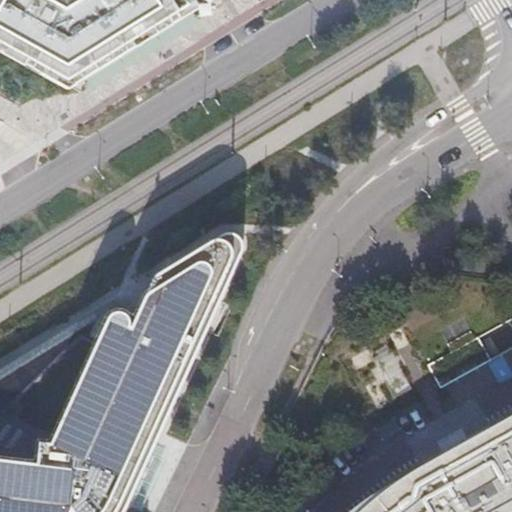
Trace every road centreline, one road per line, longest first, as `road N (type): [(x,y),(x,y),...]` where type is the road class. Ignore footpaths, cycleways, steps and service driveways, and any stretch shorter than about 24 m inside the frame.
road 1 (secondary): [(195,511),(320,262),(347,225),(386,182),(511,107)]
road 2 (secondary): [(341,0),(67,168)]
